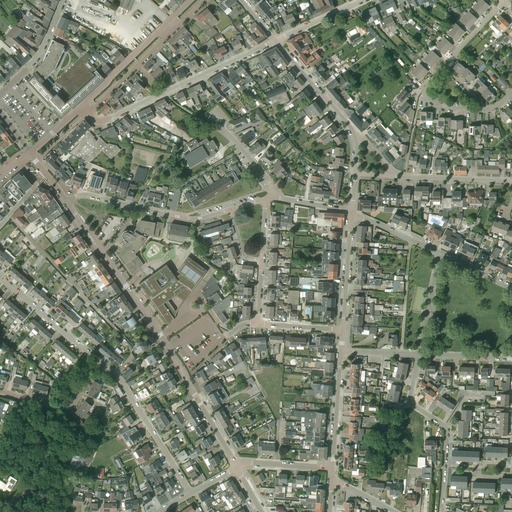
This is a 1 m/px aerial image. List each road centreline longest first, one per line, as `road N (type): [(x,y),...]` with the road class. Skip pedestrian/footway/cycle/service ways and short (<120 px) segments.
road 1 (tertiary): [(236,467),(168,349),(66,202)]
road 2 (residential): [(88,114),(101,121),(276,40)]
road 3 (residential): [(440,511),(446,426),(409,396),(418,353)]
road 4 (residential): [(230,209),(189,218),(86,194),(66,202)]
road 5 (residential): [(122,337),(8,216)]
road 6 (residential): [(355,174),(355,132),(276,40)]
road 7 (residential): [(191,493),(121,382),(98,361)]
road 8 (residential): [(88,114),(203,0)]
road 9 (residential): [(191,0),(81,106)]
road 10 (residential): [(98,361),(0,277)]
road 11 (residential): [(98,361),(64,408),(0,392)]
road 12 (residential): [(391,177),(511,181)]
